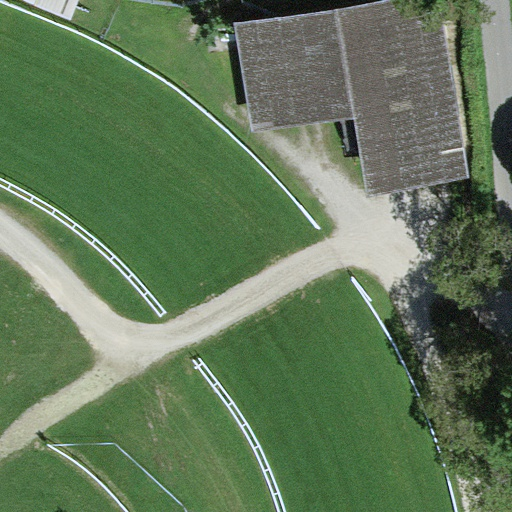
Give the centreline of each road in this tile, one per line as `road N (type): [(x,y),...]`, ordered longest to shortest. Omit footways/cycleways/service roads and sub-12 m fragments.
road 1 (track): [(511,425),(385,224),(61,398),(0,455)]
road 2 (track): [(478,511),(473,474),(385,224)]
road 3 (track): [(511,160),(503,0)]
